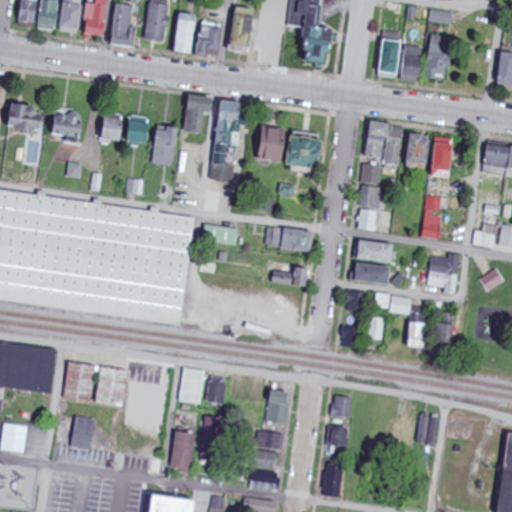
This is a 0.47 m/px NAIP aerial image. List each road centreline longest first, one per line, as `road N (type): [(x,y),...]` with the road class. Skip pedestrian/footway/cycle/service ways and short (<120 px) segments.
road 1 (secondary): [(511,120),(0,49)]
road 2 (residential): [(318,339),(364,0)]
road 3 (residential): [(297,511),(314,381)]
